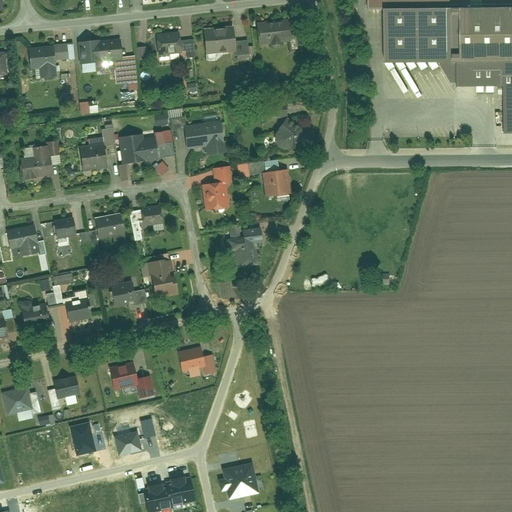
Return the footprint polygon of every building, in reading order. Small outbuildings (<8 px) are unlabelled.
[(511,0),(369,0),(369,10),(385,10),(386,62),(441,62),(458,88),(505,85),(505,61),(511,60),(511,0)] [(291,20),(259,24),(261,44),(288,41),(294,41),(293,35),(291,20)] [(236,25),(205,28),(208,54),(237,51),(239,51),(238,41),(236,25)] [(182,31),(158,34),(160,55),(184,52),(183,40),(182,31)] [(300,34),(293,35),(294,41),(288,41),(290,54),(303,52),(300,34)] [(123,38),(80,41),(82,63),(84,62),(117,59),(125,58),(125,56),(123,38)] [(194,39),(183,40),(184,52),(196,51),(194,39)] [(249,40),(238,41),(239,51),(237,51),(237,56),(251,54),(249,40)] [(74,43),(56,45),(58,60),(76,59),(74,43)] [(56,45),(30,47),(33,69),(41,68),(42,78),(59,76),(58,60),(56,45)] [(7,51),(0,51),(0,75),(10,74),(7,51)] [(137,55),(125,56),(125,58),(117,59),(118,69),(116,69),(118,85),(140,82),(137,55)] [(117,59),(84,62),(85,73),(116,69),(118,69),(117,59)] [(197,82),(189,83),(189,92),(198,91),(197,82)] [(97,114),(97,102),(79,103),(80,115),(97,114)] [(287,149),(304,147),(305,127),(290,116),(278,133),(277,139),(280,146),(287,149)] [(223,120),(186,125),(190,149),(208,147),(209,155),(229,151),(223,120)] [(120,137),(124,164),(161,159),(157,133),(120,137)] [(106,143),(81,146),(85,170),(109,167),(106,143)] [(22,159),(26,180),(55,175),(50,144),(35,146),(36,157),(22,159)] [(158,176),(167,172),(163,163),(154,167),(158,176)] [(237,179),(248,177),(247,164),(235,165),(237,179)] [(117,166),(118,181),(126,181),(125,165),(117,166)] [(291,169),(264,172),(267,197),(294,193),(291,169)] [(227,181),(204,184),(207,210),(232,206),(227,181)] [(143,207),(146,226),(165,223),(163,204),(143,207)] [(123,212),(96,217),(100,237),(127,232),(123,212)] [(75,217),(55,220),(58,239),(78,235),(75,217)] [(9,229),(12,249),(21,247),(23,256),(42,253),(37,223),(9,229)] [(262,224),(231,228),(233,250),(238,250),(239,266),(261,263),(258,243),(265,242),(262,224)] [(95,232),(80,233),(82,252),(97,250),(95,232)] [(172,258),(149,261),(157,298),(179,294),(172,258)] [(52,277),(53,286),(72,284),(71,274),(52,277)] [(389,275),(381,275),(380,284),(389,284),(389,275)] [(38,282),(41,292),(51,290),(48,279),(38,282)] [(134,280),(113,285),(116,307),(138,302),(134,280)] [(91,302),(69,307),(72,322),(93,317),(91,302)] [(23,309),(26,327),(52,321),(48,304),(23,309)] [(7,318),(0,319),(0,338),(10,336),(7,318)] [(203,346),(180,351),(184,371),(208,365),(203,346)] [(135,361),(111,367),(116,390),(140,384),(135,361)] [(55,377),(60,398),(82,392),(77,371),(55,377)] [(151,375),(140,376),(142,397),(152,396),(151,375)] [(30,386),(4,391),(9,414),(35,409),(30,386)] [(52,415),(37,418),(39,426),(54,423),(52,415)] [(95,452),(90,422),(70,426),(76,456),(95,452)] [(114,438),(118,456),(141,450),(137,433),(114,438)] [(251,463),(222,469),(228,499),(258,492),(251,463)] [(141,490),(146,511),(155,511),(194,501),(188,477),(141,490)]
